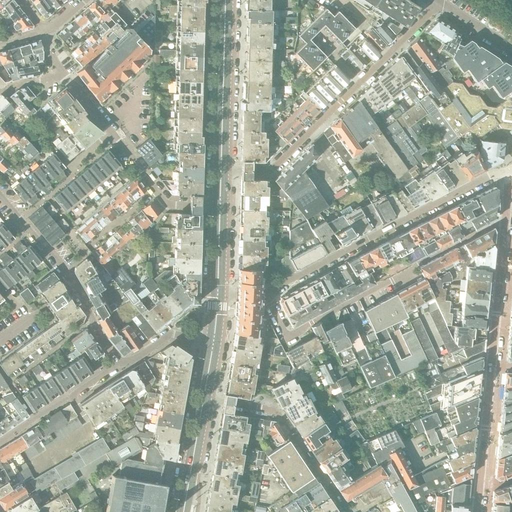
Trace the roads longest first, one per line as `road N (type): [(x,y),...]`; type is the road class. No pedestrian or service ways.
road 1 (residential): [(264,296),(285,336),(507,222)]
road 2 (residential): [(479,511),(507,222)]
road 3 (residential): [(220,173),(271,170),(440,4)]
road 4 (residential): [(264,296),(488,177),(511,174)]
road 5 (residential): [(220,205),(163,198),(60,73)]
road 6 (residential): [(120,366),(65,270),(0,195)]
road 7 (residential): [(203,399),(272,411),(342,511)]
road 8 (secondary): [(220,173),(225,0)]
